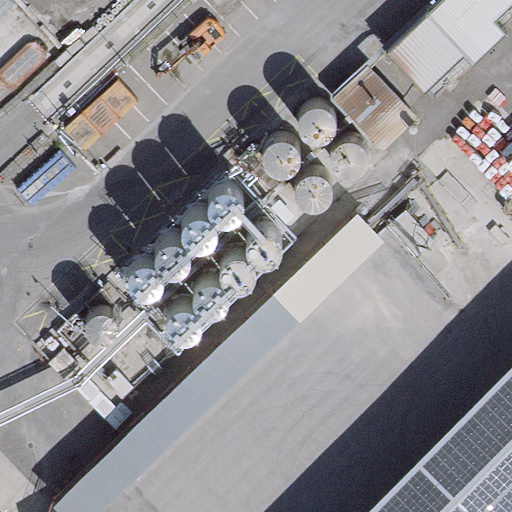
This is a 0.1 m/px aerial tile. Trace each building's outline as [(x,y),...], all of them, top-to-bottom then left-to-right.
[(511,0),(440,0),(336,98),(387,152),(511,34),(501,22),(511,12),(511,0)] [(322,97),(316,97),(312,98),(307,101),(304,105),(301,109),(300,114),(300,119),(302,124),(304,128),(308,132),(312,134),(317,136),(322,135),(327,134),(332,131),(335,128),(338,123),(339,118),(339,113),(337,109),(335,104),(331,101),(326,98),(322,97)] [(286,131),(281,131),(276,133),(272,135),(268,139),(266,144),(264,148),(265,154),(266,159),(269,163),(272,166),(277,169),(282,170),(287,170),(292,168),(296,166),(299,162),(302,158),(303,153),(303,148),(302,143),(299,138),(295,135),(291,132),(286,131)] [(357,135),(352,135),(347,137),(343,139),(339,143),(337,147),(336,152),(336,158),(337,162),(340,167),(344,170),(348,173),(353,174),(358,174),(363,172),(367,170),(371,166),(373,162),(374,157),(374,152),(373,147),(370,142),(367,139),(362,136),(357,135)] [(248,169),(244,171),(239,173),(236,176),(233,181),(232,185),(233,190),(235,195),(238,199),(241,202),(246,204),(251,204),(256,203),(260,200),(264,197),(266,193),(267,188),(267,183),(265,178),(262,174),(258,171),(253,170),(248,169)] [(320,171),(315,171),(310,172),(306,175),(302,179),(300,183),(299,188),(299,193),(300,198),(303,202),(307,206),(311,208),(316,209),(321,209),(326,208),(330,205),(334,202),(336,197),(337,192),(337,187),(336,182),(333,178),(330,174),(325,172),(320,171)] [(279,202),(274,203),(270,206),(266,209),(264,214),(263,218),(263,223),(265,228),(268,232),(272,235),(277,236),(282,237),(286,236),(291,233),(294,230),(296,226),(297,221),(297,216),(295,211),(292,207),(288,204),(284,203),(279,202)] [(168,228),(71,320),(74,325),(78,331),(86,338),(96,345),(192,254),(190,248),(184,241),(178,235),(168,228)] [(246,232),(241,233),(237,235),(234,239),(231,243),(230,248),(231,253),(232,258),(235,261),(239,264),(244,266),(249,266),(254,265),(258,263),(261,259),(264,255),(265,250),(264,245),(263,241),(260,237),(256,234),(251,232),(246,232)] [(207,268),(91,378),(118,406),(233,296),(207,268)] [(511,511),(511,420),(419,511),(511,511)]
